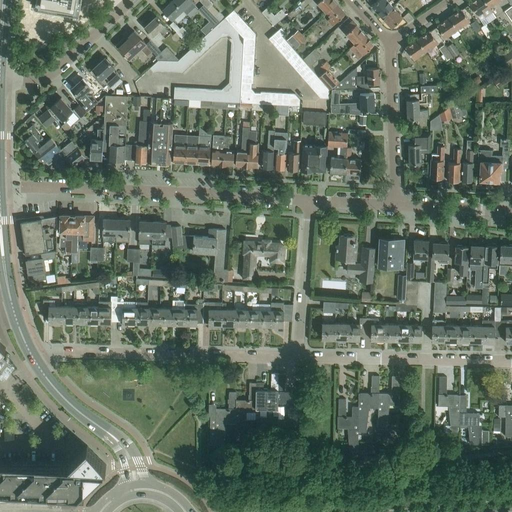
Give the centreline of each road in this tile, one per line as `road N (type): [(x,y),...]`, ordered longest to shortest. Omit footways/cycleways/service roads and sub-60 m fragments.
road 1 (residential): [(309,201),(0,187)]
road 2 (residential): [(298,357),(53,352),(35,361)]
road 3 (residential): [(511,361),(298,357)]
road 4 (residential): [(395,204),(392,41)]
road 5 (residential): [(0,77),(53,70),(129,0)]
road 6 (residential): [(298,357),(309,201)]
